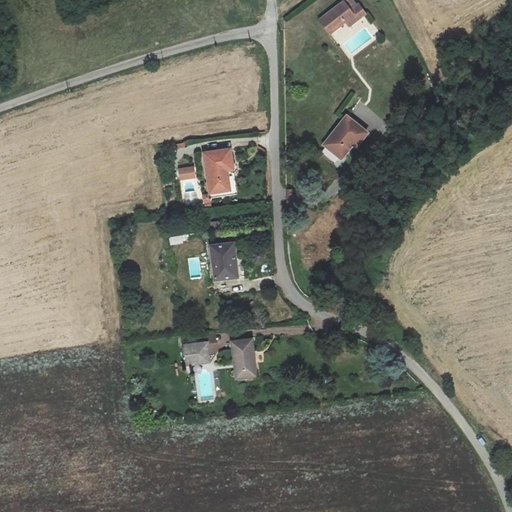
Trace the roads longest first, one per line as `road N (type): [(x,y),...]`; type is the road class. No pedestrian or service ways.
road 1 (residential): [(271,28),(285,283),(426,380),(471,435),(509,511)]
road 2 (unclassified): [(271,28),(196,43),(0,108)]
